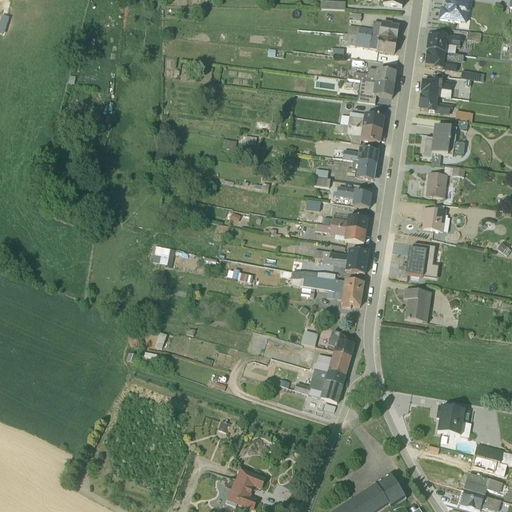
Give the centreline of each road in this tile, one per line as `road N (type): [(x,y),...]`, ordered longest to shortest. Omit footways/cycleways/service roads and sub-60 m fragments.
road 1 (residential): [(370,383),(369,327),(418,0)]
road 2 (residential): [(370,383),(346,408),(305,511)]
road 3 (residential): [(435,511),(370,383)]
